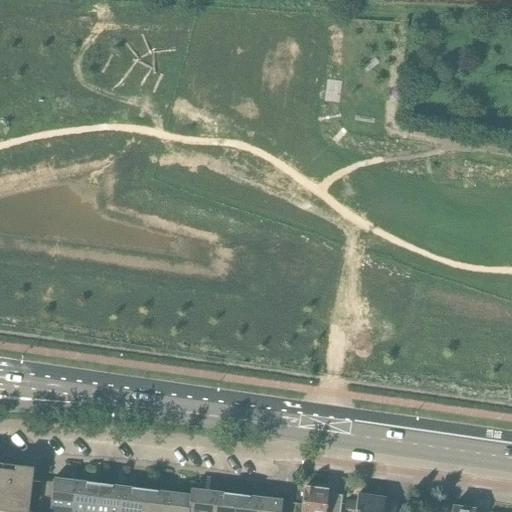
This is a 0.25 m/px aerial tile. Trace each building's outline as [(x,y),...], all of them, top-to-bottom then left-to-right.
[(0,507),(28,511),(33,470),(0,465),(0,507)] [(36,511),(71,511),(75,483),(53,481),(52,484),(40,482),(36,511)] [(71,511),(94,511),(98,486),(75,483),(71,511)] [(94,511),(117,511),(121,489),(98,486),(94,511)] [(117,511),(140,511),(143,492),(121,489),(117,511)] [(303,489),(300,511),(339,511),(342,497),(327,495),(327,492),(303,489)] [(186,511),(210,511),(213,494),(190,491),(189,497),(186,511)] [(140,511),(163,511),(166,495),(143,492),(140,511)] [(210,511),(233,511),(236,497),(213,494),(210,511)] [(186,511),(189,497),(166,495),(163,511),(186,511)] [(385,500),(357,496),(354,511),(395,511),(397,503),(385,501),(385,500)] [(233,511),(257,511),(259,500),(236,497),(233,511)] [(259,500),(257,511),(280,511),(282,503),(259,500)]
